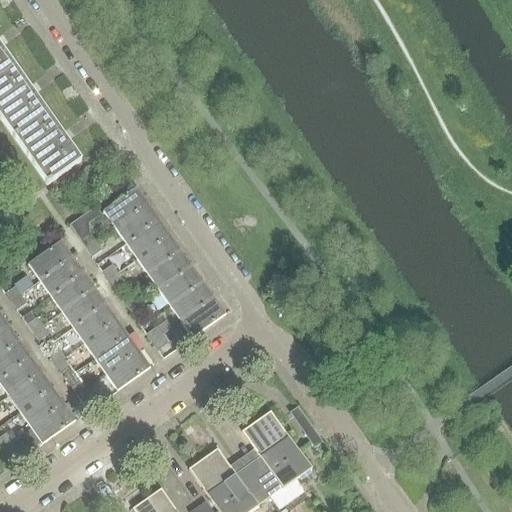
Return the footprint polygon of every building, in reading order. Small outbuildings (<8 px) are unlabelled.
[(0,49),(0,78),(14,68),(0,49)] [(14,68),(0,78),(0,120),(13,139),(47,116),(14,68)] [(47,116),(13,139),(47,187),(80,163),(47,116)] [(147,207),(135,191),(103,214),(114,230),(147,207)] [(97,207),(69,226),(86,250),(96,243),(90,235),(88,225),(103,214),(97,207)] [(147,207),(114,230),(125,246),(158,223),(147,207)] [(158,223),(125,246),(136,262),(169,239),(158,223)] [(169,239),(136,262),(147,277),(180,254),(169,239)] [(96,243),(86,250),(92,258),(101,251),(96,243)] [(60,244),(28,267),(39,283),(72,260),(60,244)] [(180,254),(147,277),(158,293),(191,270),(180,254)] [(72,260),(39,283),(50,299),(83,276),(72,260)] [(102,273),(108,281),(118,274),(112,266),(102,273)] [(191,270),(158,293),(169,308),(202,285),(191,270)] [(118,274),(108,281),(114,289),(124,282),(118,274)] [(83,276),(50,299),(61,315),(94,292),(83,276)] [(202,285),(169,308),(180,324),(213,301),(202,285)] [(10,304),(20,297),(14,288),(4,295),(10,304)] [(94,292),(61,315),(72,330),(105,307),(94,292)] [(26,305),(20,297),(10,304),(16,312),(26,305)] [(131,313),(140,306),(134,297),(124,304),(131,313)] [(213,301),(180,324),(192,340),(224,317),(213,301)] [(146,314),(140,306),(131,313),(137,321),(146,314)] [(105,307),(72,330),(83,346),(116,323),(105,307)] [(32,335),(42,328),(36,320),(26,326),(32,335)] [(116,323),(83,346),(94,362),(127,338),(116,323)] [(48,336),(42,328),(32,335),(38,343),(48,336)] [(152,344),(162,337),(156,328),(147,335),(152,344)] [(8,329),(0,334),(0,358),(19,345),(8,329)] [(168,345),(162,337),(152,344),(158,352),(168,345)] [(127,338),(94,362),(105,377),(138,354),(127,338)] [(19,345),(0,358),(0,381),(30,360),(19,345)] [(64,360),(58,351),(49,357),(54,366),(64,360)] [(138,354),(105,377),(116,393),(149,370),(138,354)] [(30,360),(0,381),(0,387),(8,399),(41,376),(30,360)] [(54,366),(60,374),(66,382),(75,375),(70,368),(64,360),(54,366)] [(86,391),(81,382),(79,381),(75,375),(66,382),(76,398),(86,391)] [(41,376),(8,399),(19,415),(52,392),(41,376)] [(76,398),(82,405),(92,398),(86,391),(76,398)] [(52,392),(19,415),(30,430),(63,407),(52,392)] [(63,407),(30,430),(41,445),(41,446),(74,423),(63,407)] [(270,413),(256,423),(297,481),(311,471),(270,413)] [(247,468),(269,499),(281,490),(282,492),(297,481),(256,423),(241,433),(259,459),(247,468)] [(300,431),(311,447),(320,441),(309,425),(300,431)] [(30,430),(22,437),(32,451),(41,445),(30,430)] [(0,439),(0,446),(2,450),(12,443),(6,435),(0,439)] [(12,443),(2,450),(8,458),(18,451),(12,443)] [(202,461),(238,511),(253,511),(258,509),(257,507),(269,499),(247,468),(235,476),(217,451),(202,461)] [(238,511),(202,461),(188,471),(217,511),(238,511)] [(175,511),(161,490),(146,501),(154,511),(175,511)] [(154,511),(146,501),(132,511),(154,511)]
